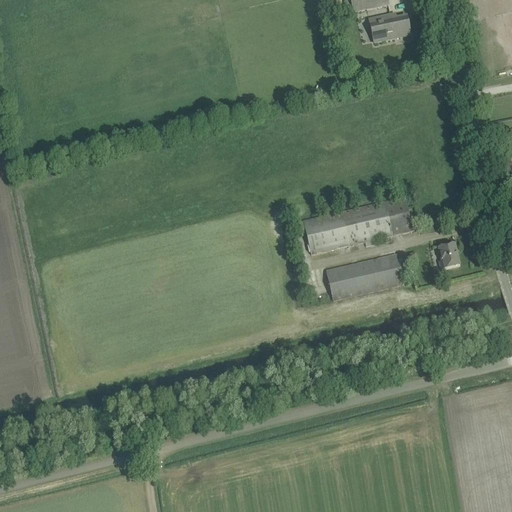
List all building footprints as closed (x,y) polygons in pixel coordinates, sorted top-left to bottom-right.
[(389,7),(387,0),(350,0),(353,14),(389,7)] [(369,21),(374,43),(394,39),(394,35),(409,32),(406,18),(391,21),(390,16),(369,21)] [(412,232),(405,199),(293,226),(296,239),(306,236),(311,256),(412,232)] [(460,267),(455,245),(438,249),(443,271),(460,267)] [(396,256),(326,272),(333,303),(404,287),(403,282),(397,262),(396,256)]
